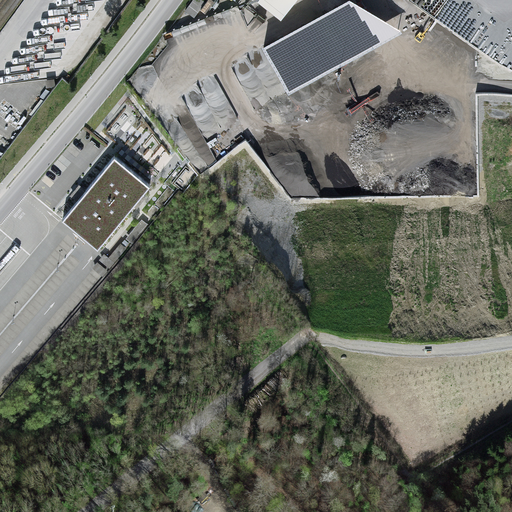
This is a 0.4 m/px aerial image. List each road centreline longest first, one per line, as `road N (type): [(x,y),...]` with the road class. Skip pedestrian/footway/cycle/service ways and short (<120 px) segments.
road 1 (unclassified): [(308,333),(88,511)]
road 2 (tertiary): [(0,211),(172,0)]
road 3 (unknown): [(0,356),(80,277),(86,259),(17,190)]
